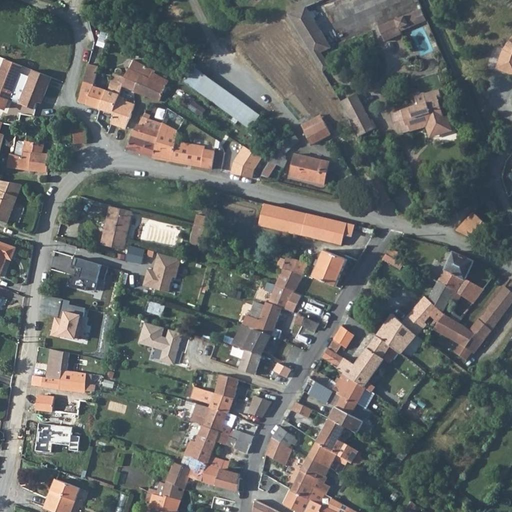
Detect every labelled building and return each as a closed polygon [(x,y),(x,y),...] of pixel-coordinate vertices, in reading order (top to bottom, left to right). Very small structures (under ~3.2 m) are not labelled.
[(332,47),(309,8),(290,15),(323,71),(330,67),(322,53),(332,47)] [(426,19),(421,8),(395,19),(399,31),(426,19)] [(400,33),(399,31),(395,19),(377,26),(383,40),(400,33)] [(511,37),(503,49),(496,70),(511,74),(511,37)] [(137,89),(137,91),(163,99),(171,79),(167,77),(168,76),(165,74),(165,76),(155,71),(156,69),(136,58),(131,68),(142,73),(137,89)] [(107,88),(99,85),(95,84),(97,77),(100,69),(101,66),(90,63),(89,68),(84,85),(78,101),(101,109),(107,88)] [(110,89),(107,88),(101,109),(116,114),(113,124),(127,128),(131,119),(132,117),(136,104),(120,98),(125,86),(137,89),(142,73),(131,68),(128,75),(124,73),(116,71),(115,74),(110,89)] [(197,68),(187,82),(253,129),(263,115),(197,68)] [(52,77),(52,76),(34,69),(33,70),(52,77)] [(33,70),(33,72),(21,101),(36,106),(37,101),(42,102),(52,77),(33,70)] [(436,72),(415,79),(420,94),(415,96),(418,105),(401,110),(401,111),(392,114),(397,130),(399,129),(401,134),(426,126),(428,132),(439,129),(441,134),(452,130),(447,115),(444,116),(439,99),(442,99),(439,89),(442,88),(436,72)] [(357,92),(342,100),(345,106),(346,108),(348,110),(360,135),(377,127),(373,119),(371,120),(357,92)] [(48,118),(31,113),(28,128),(46,131),(48,118)] [(158,141),(162,129),(151,127),(147,126),(150,118),(147,117),(148,114),(146,113),(136,132),(130,150),(156,158),(158,141)] [(332,135),(322,117),(304,126),(313,144),(332,135)] [(154,119),(151,127),(162,129),(164,122),(164,121),(154,119)] [(0,120),(0,153),(2,147),(7,149),(11,135),(8,134),(11,124),(0,120)] [(156,158),(175,161),(178,139),(179,129),(164,122),(162,129),(158,141),(156,158)] [(46,131),(28,128),(26,140),(45,144),(46,131)] [(88,142),(88,140),(88,133),(87,128),(74,129),(75,144),(88,142)] [(428,132),(430,138),(441,134),(439,129),(428,132)] [(207,144),(178,139),(175,161),(213,169),(216,149),(207,147),(207,144)] [(45,144),(26,140),(23,155),(11,154),(8,167),(49,172),(50,154),(44,153),(45,144)] [(297,154),(292,175),(328,183),(332,162),(297,154)] [(0,218),(8,222),(23,183),(0,180),(0,218)] [(378,189),(385,202),(392,198),(386,185),(378,189)] [(492,193),(485,201),(495,211),(498,209),(492,193)] [(208,195),(206,203),(213,204),(214,196),(208,195)] [(266,203),(261,224),(296,233),(343,245),(348,223),(266,203)] [(133,211),(112,206),(103,244),(123,249),(133,211)] [(482,237),(491,227),(474,212),(458,230),(474,237),(482,237)] [(350,223),(348,236),(355,237),(357,224),(350,223)] [(193,234),(204,237),(206,228),(195,226),(193,234)] [(202,247),(204,237),(193,234),(191,244),(202,247)] [(17,246),(0,239),(0,273),(1,274),(10,252),(14,254),(17,246)] [(143,264),(147,249),(132,246),(128,260),(143,264)] [(337,286),(348,260),(325,250),(314,276),(337,286)] [(439,281),(456,290),(463,295),(476,304),(486,289),(466,279),(475,261),(454,251),(439,281)] [(383,259),(402,269),(405,263),(391,256),(387,254),(383,259)] [(182,261),(160,256),(156,271),(149,270),(145,286),(169,293),(173,278),(177,279),(182,261)] [(308,264),(295,260),(287,257),(286,259),(281,257),(278,264),(281,266),(280,268),(285,269),(302,275),(304,276),(308,264)] [(104,266),(79,258),(71,282),(97,289),(104,266)] [(278,286),(295,292),(302,275),(285,269),(278,286)] [(403,321),(393,313),(378,335),(402,352),(404,353),(430,322),(428,320),(432,316),(437,319),(433,325),(437,327),(447,314),(444,312),(450,302),(456,290),(439,281),(430,299),(426,296),(412,311),(403,321)] [(244,324),(272,336),(276,327),(285,308),(288,309),(295,292),(278,286),(271,302),(268,301),(267,305),(257,301),(251,315),(248,314),(244,324)] [(502,319),(511,305),(511,291),(506,287),(490,309),(502,319)] [(450,302),(457,306),(463,295),(456,290),(450,302)] [(70,302),(63,301),(55,336),(77,341),(85,308),(69,305),(70,302)] [(153,301),(150,311),(164,316),(167,306),(153,301)] [(402,302),(393,313),(403,321),(412,311),(402,302)] [(486,340),(502,319),(490,309),(473,331),(486,340)] [(468,360),(474,352),(476,354),(486,340),(473,331),(463,324),(447,314),(437,327),(436,329),(462,345),(457,352),(468,360)] [(316,330),(320,323),(300,315),(297,323),(316,330)] [(163,329),(147,324),(141,343),(163,350),(160,359),(179,364),(182,353),(185,354),(190,336),(170,330),(167,340),(161,338),(163,329)] [(279,339),(272,336),(244,324),(236,338),(230,335),(227,342),(236,345),(252,351),(264,356),(272,359),(281,340),(279,339)] [(343,325),(323,357),(345,372),(369,387),(375,391),(378,387),(371,382),(387,359),(386,358),(392,350),(399,355),(402,352),(378,335),(356,364),(338,352),(343,344),(348,347),(356,334),(343,325)] [(279,339),(283,331),(276,327),(272,336),(279,339)] [(63,351),(52,349),(47,377),(66,380),(68,370),(71,353),(63,351)] [(264,356),(252,351),(244,371),(257,376),(264,356)] [(33,384),(77,391),(80,372),(68,370),(66,380),(47,377),(34,374),(33,384)] [(336,390),(360,402),(369,387),(345,372),(339,382),(321,373),(317,380),(336,390)] [(89,374),(88,390),(97,390),(99,375),(89,374)] [(221,375),(217,393),(236,398),(237,393),(240,380),(221,375)] [(329,404),(331,399),(336,390),(317,380),(313,378),(306,390),(329,404)] [(192,398),(212,404),(211,408),(230,413),(231,410),(236,398),(217,393),(196,386),(192,398)] [(360,402),(336,390),(331,399),(339,403),(331,418),(347,426),(359,432),(366,421),(369,418),(372,415),(374,411),(360,402)] [(29,407),(80,414),(82,401),(31,393),(29,407)] [(257,394),(251,411),(265,415),(274,401),(257,394)] [(313,410),(297,402),(293,410),(309,418),(313,410)] [(221,431),(231,435),(238,416),(230,413),(211,408),(208,417),(205,425),(221,431)] [(208,417),(196,413),(192,421),(205,425),(208,417)] [(340,454),(339,456),(356,465),(357,464),(358,464),(360,464),(362,464),(363,462),(364,460),(364,458),(363,456),(361,455),(363,452),(340,440),(347,426),(331,418),(319,440),(318,442),(340,454)] [(215,447),(218,441),(221,431),(205,425),(199,442),(215,447)] [(282,426),(275,436),(291,447),(297,437),(282,426)] [(254,442),(257,435),(243,430),(240,437),(254,442)] [(218,441),(227,444),(231,435),(221,431),(218,441)] [(269,451),(269,452),(287,465),(294,449),(291,447),(275,436),(269,451)] [(239,438),(236,447),(250,452),(253,443),(239,438)] [(191,476),(203,479),(213,454),(215,447),(199,442),(193,440),(188,454),(191,455),(190,457),(193,459),(190,468),(187,474),(191,476)] [(320,464),(331,469),(339,456),(340,454),(318,442),(310,457),(320,463),(320,464)] [(226,472),(228,472),(232,460),(213,454),(203,479),(222,485),(226,472)] [(320,463),(310,457),(303,469),(298,481),(315,490),(326,496),(329,497),(332,499),(334,493),(330,490),(334,481),(327,477),(331,469),(320,464),(320,463)] [(169,478),(186,488),(191,476),(187,474),(190,468),(174,462),(169,478)] [(226,472),(222,485),(239,491),(241,476),(228,472),(226,472)] [(263,473),(260,484),(269,489),(272,478),(263,473)] [(71,511),(82,487),(58,478),(54,489),(55,490),(51,499),(49,498),(45,507),(56,511),(71,511)] [(165,493),(183,499),(186,488),(169,478),(167,482),(155,478),(149,490),(151,491),(164,495),(165,493)] [(309,499),(315,490),(298,481),(293,490),(309,499)] [(317,511),(326,496),(315,490),(309,499),(293,490),(286,504),(299,511),(317,511)] [(155,508),(153,511),(178,511),(183,499),(165,493),(164,495),(151,491),(149,498),(154,500),(152,507),(155,508)] [(333,505),(341,509),(344,504),(336,499),(335,500),(333,499),(331,502),(333,504),(333,505)] [(281,511),(257,500),(254,511),(281,511)]
